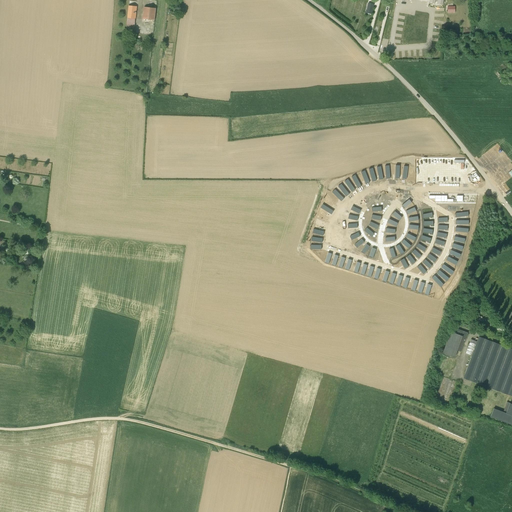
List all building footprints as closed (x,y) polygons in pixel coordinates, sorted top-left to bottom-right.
[(374,4),(368,3),(366,13),(372,14),(374,4)] [(135,19),(136,19),(137,7),(128,6),(127,18),(135,19)] [(143,19),(155,20),(156,8),(144,7),(143,19)] [(366,171),(362,172),(367,184),(371,183),(366,171)] [(356,175),(353,177),(359,188),(362,186),(356,175)] [(349,179),(346,181),(353,192),(356,190),(349,179)] [(342,184),(339,187),(347,197),(350,194),(342,184)] [(336,189),(333,192),(342,201),(345,199),(336,189)] [(328,197),(326,200),(336,208),(339,205),(328,197)] [(359,198),(357,201),(364,208),(366,205),(359,198)] [(410,199),(403,205),(406,208),(413,202),(410,199)] [(323,204),(321,207),(332,214),(334,211),(323,204)] [(396,211),(393,214),(401,220),(403,217),(396,211)] [(320,212),(319,215),(328,220),(330,217),(320,212)] [(367,228),(365,230),(372,237),(374,234),(367,228)] [(362,239),(355,245),(357,248),(364,242),(362,239)] [(405,239),(402,242),(409,248),(412,246),(405,239)] [(420,243),(417,247),(425,252),(427,249),(420,243)] [(367,244),(361,251),(364,254),(370,246),(367,244)] [(400,244),(396,246),(401,254),(405,252),(400,244)] [(415,249),(412,252),(419,258),(422,256),(415,249)] [(430,253),(428,257),(436,262),(438,259),(430,253)] [(410,254),(407,257),(413,264),(416,261),(410,254)] [(448,258),(446,261),(458,268),(459,264),(448,258)] [(426,259),(423,262),(430,268),(433,265),(426,259)] [(421,264),(418,267),(423,274),(426,271),(421,264)] [(444,264),(442,267),(453,274),(455,271),(444,264)] [(440,270),(437,273),(448,281),(450,278),(440,270)] [(436,275),(433,277),(442,287),(445,284),(436,275)] [(443,353),(455,357),(457,350),(461,352),(468,333),(453,327),(443,353)] [(464,376),(511,394),(511,403),(510,403),(510,404),(506,413),(494,408),(491,417),(495,419),(511,425),(511,424),(511,350),(482,340),(478,338),(477,341),(471,339),(466,353),(472,356),(464,376)] [(450,379),(444,377),(438,392),(439,392),(437,395),(434,401),(449,407),(452,401),(450,400),(451,400),(452,397),(453,397),(459,383),(454,381),(453,380),(452,381),(449,380),(450,379)]
